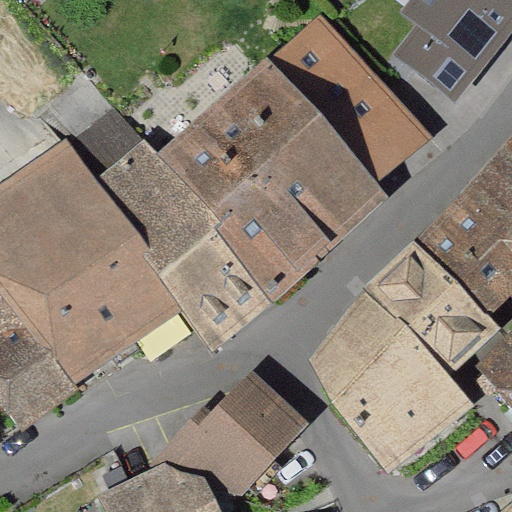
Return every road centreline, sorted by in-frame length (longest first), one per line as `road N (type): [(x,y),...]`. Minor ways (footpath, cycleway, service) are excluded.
road 1 (residential): [(511,69),(249,357)]
road 2 (residential): [(249,357),(132,400),(0,466)]
road 3 (residential): [(356,511),(249,357)]
